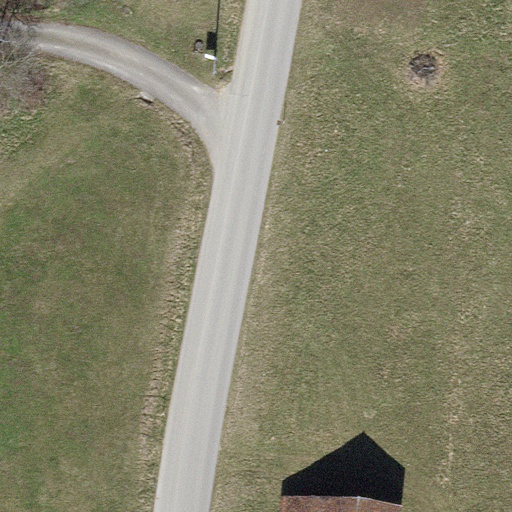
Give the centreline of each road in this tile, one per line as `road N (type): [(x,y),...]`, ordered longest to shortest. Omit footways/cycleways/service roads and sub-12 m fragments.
road 1 (tertiary): [(277,0),(185,511)]
road 2 (track): [(251,140),(66,2),(39,0)]
